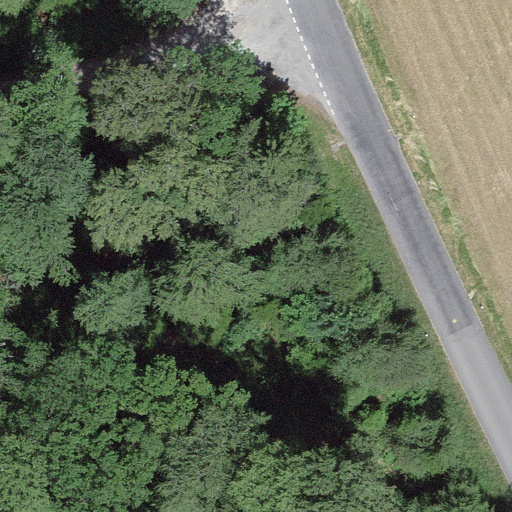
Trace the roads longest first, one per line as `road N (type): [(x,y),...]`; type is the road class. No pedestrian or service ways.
road 1 (tertiary): [(511,424),(307,0)]
road 2 (track): [(310,8),(0,81)]
